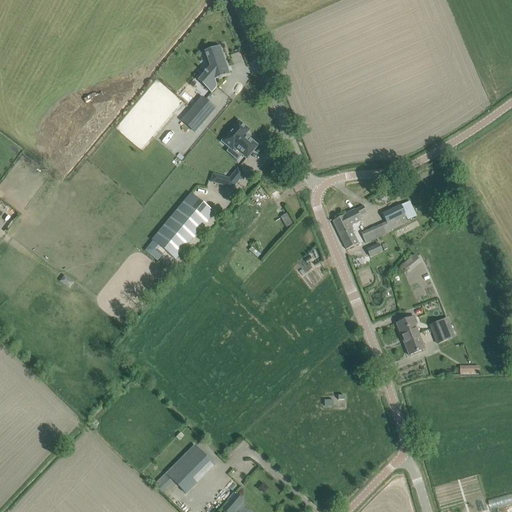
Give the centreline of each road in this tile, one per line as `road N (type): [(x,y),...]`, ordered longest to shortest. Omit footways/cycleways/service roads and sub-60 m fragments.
road 1 (unclassified): [(401,456),(403,433),(318,210),(320,188)]
road 2 (unclassified): [(320,188),(349,175),(402,169),(511,102)]
road 3 (unclassified): [(320,188),(234,0)]
